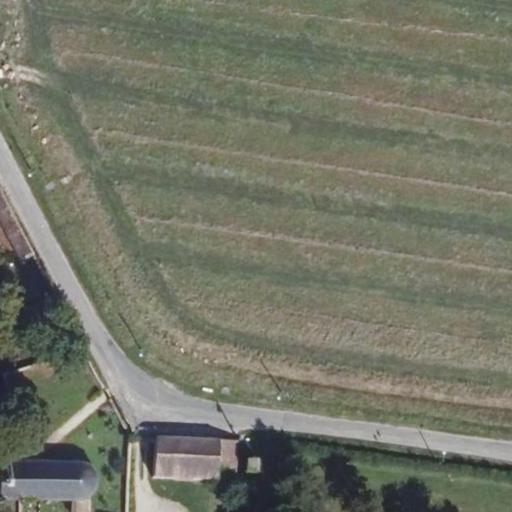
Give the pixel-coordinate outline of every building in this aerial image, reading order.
[(0,239),(13,232),(0,208),(0,239)] [(144,440),(147,477),(210,484),(211,448),(144,440)] [(210,486),(227,487),(228,451),(211,448),(210,484),(210,486)] [(71,460),(5,460),(5,503),(84,502),(94,496),(97,487),(95,473),(86,462),(71,460)] [(256,461),(244,461),(244,473),(256,472),(256,461)]
